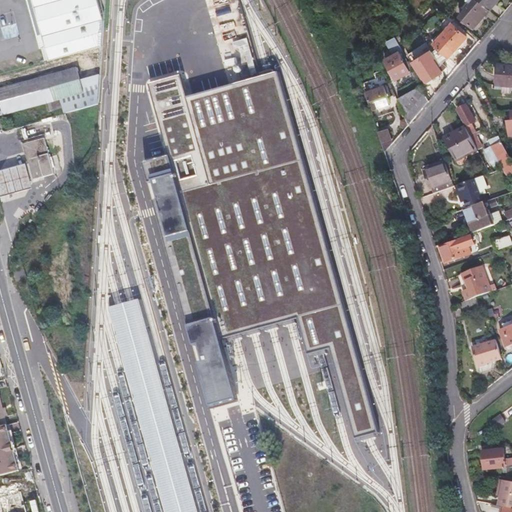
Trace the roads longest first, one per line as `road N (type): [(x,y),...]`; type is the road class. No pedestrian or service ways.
road 1 (residential): [(487,44),(398,147),(394,167),(439,285),(455,424)]
road 2 (tertiary): [(0,290),(62,511)]
